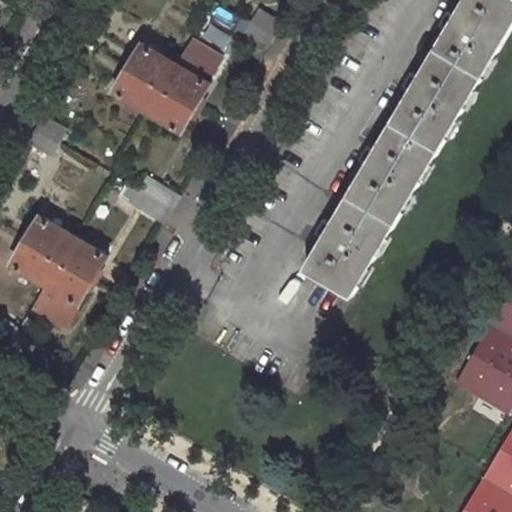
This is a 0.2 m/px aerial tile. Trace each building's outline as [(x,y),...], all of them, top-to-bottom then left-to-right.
[(324,237),(306,266),(354,295),(511,30),(511,0),(465,0),(457,14),(449,9),(440,23),(449,29),(420,75),(413,70),(404,85),(412,89),(377,149),(369,144),(360,158),(368,163),(332,224),(325,220),(317,233),(324,237)] [(276,36),(283,24),(260,10),(253,23),(276,36)] [(276,36),(253,23),(245,37),(268,51),(276,36)] [(192,40),(178,64),(165,86),(198,106),(211,84),(208,82),(223,59),(192,40)] [(144,44),(131,65),(165,86),(178,64),(144,44)] [(165,86),(131,65),(116,92),(149,111),(165,86)] [(183,131),(198,106),(165,86),(149,111),(183,131)] [(69,129),(46,114),(38,127),(62,141),(69,129)] [(38,127),(29,142),(53,156),(62,141),(38,127)] [(174,208),(182,195),(158,182),(151,195),(174,208)] [(142,209),(165,224),(165,223),(174,208),(151,195),(142,209)] [(41,217),(28,238),(62,258),(74,237),(41,217)] [(108,257),(74,237),(62,258),(96,278),(108,257)] [(62,258),(28,238),(13,263),(47,283),(62,258)] [(70,324),(96,278),(62,258),(47,283),(33,307),(46,315),(53,313),(70,324)] [(458,383),(511,413),(511,412),(511,290),(511,292),(458,383)] [(53,313),(46,315),(67,328),(70,324),(53,313)] [(5,320),(0,328),(0,345),(7,350),(20,328),(5,320)] [(7,350),(20,357),(33,336),(20,328),(7,350)] [(511,511),(511,431),(463,511),(511,511)]
